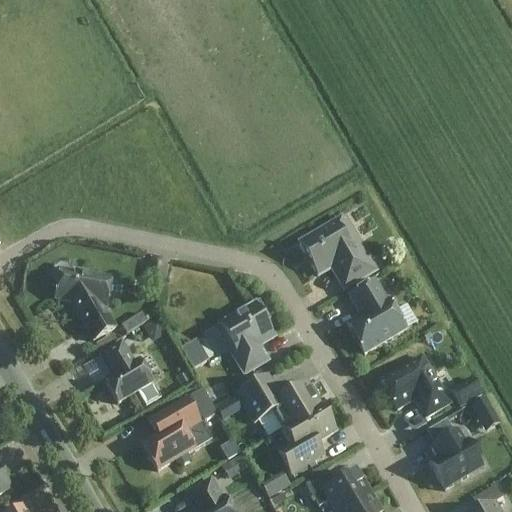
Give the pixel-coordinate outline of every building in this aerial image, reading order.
[(355,241),(346,246),(334,225),(298,247),(317,278),(333,268),(338,277),(336,278),(343,291),(374,273),(355,241)] [(105,310),(110,280),(70,274),(66,268),(60,267),(55,271),(54,277),(58,283),(54,302),(73,305),(78,313),(75,315),(92,343),(114,330),(102,309),(105,310)] [(373,284),(348,299),(359,319),(345,327),(363,357),(404,333),(386,303),(385,304),(373,284)] [(258,347),(272,339),(263,323),(267,321),(257,306),(220,328),(238,359),(234,361),(243,377),(267,363),(258,347)] [(157,339),(169,330),(160,318),(148,327),(157,339)] [(151,386),(138,363),(133,366),(121,345),(98,358),(110,379),(104,383),(117,406),(136,395),(144,409),(159,400),(151,386)] [(77,392),(102,388),(97,357),(85,359),(87,369),(74,371),(77,392)] [(448,406),(420,359),(379,384),(395,412),(413,402),(424,421),(448,406)] [(282,432),(319,410),(305,387),(280,402),(266,378),(235,396),(253,426),(272,415),(282,431),(282,432)] [(471,382),(451,394),(460,409),(480,397),(471,382)] [(189,399),(203,424),(216,417),(202,392),(189,399)] [(224,427),(240,418),(231,401),(215,410),(224,427)] [(184,435),(199,426),(185,402),(148,423),(156,437),(140,446),(157,473),(193,451),(184,435)] [(484,402),(470,410),(477,422),(491,414),(484,402)] [(282,432),(282,431),(278,433),(287,449),(277,455),(290,477),(323,458),(316,446),(334,435),(319,410),(282,432)] [(433,447),(429,449),(436,461),(428,466),(444,493),(468,479),(484,470),(481,464),(468,442),(464,444),(457,433),(453,435),(433,447)] [(228,482),(246,471),(238,458),(220,469),(228,482)] [(273,494),(291,483),(283,469),(264,480),(273,494)] [(332,511),(341,511),(369,495),(356,473),(334,487),(327,474),(305,488),(318,510),(328,504),(332,511)] [(0,474),(0,496),(9,491),(0,474)] [(230,511),(223,500),(221,501),(210,482),(184,497),(193,511),(230,511)] [(499,511),(496,505),(503,501),(496,489),(473,502),(478,511),(499,511)] [(379,511),(369,495),(341,511),(379,511)] [(286,503),(282,496),(268,503),(272,510),(286,503)]
